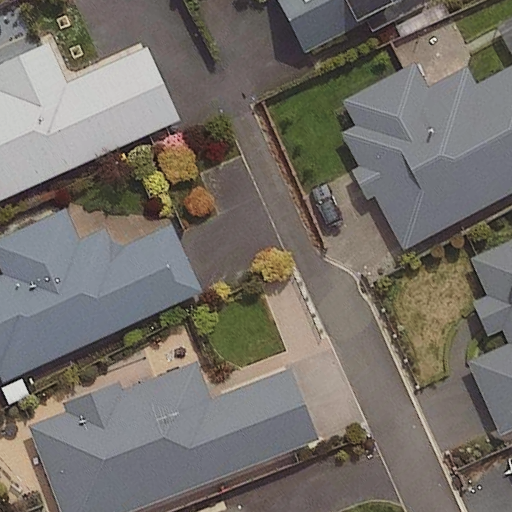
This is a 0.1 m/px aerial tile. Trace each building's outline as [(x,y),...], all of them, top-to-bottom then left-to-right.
[(407,0),(275,0),(303,54),(407,0)] [(511,9),(493,18),(507,50),(511,47),(511,9)] [(0,199),(175,122),(143,50),(64,85),(46,46),(0,66),(0,199)] [(511,191),(511,66),(474,87),(463,68),(426,88),(412,62),(339,102),(352,126),(338,134),(357,168),(350,172),(366,200),(373,196),(403,251),(511,191)] [(61,215),(0,242),(0,266),(5,277),(0,279),(0,377),(3,383),(199,293),(168,226),(122,248),(108,244),(102,231),(75,244),(61,215)] [(511,431),(511,242),(470,261),(487,297),(471,305),(486,339),(501,333),(506,345),(465,363),(498,438),(511,431)] [(136,511),(318,441),(290,369),(209,400),(194,363),(118,392),(115,384),(60,406),(63,413),(25,427),(58,511),(136,511)] [(243,511),(239,501),(213,511),(243,511)]
